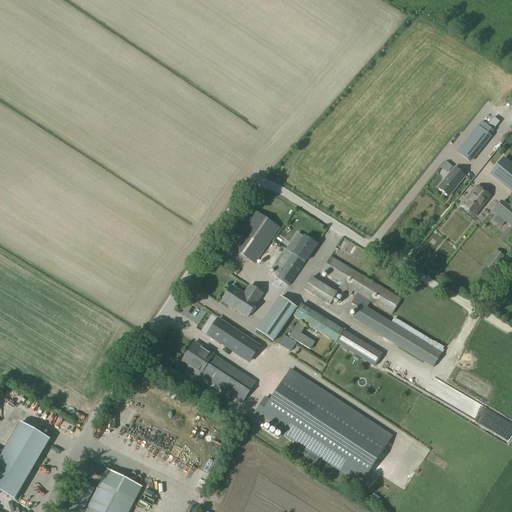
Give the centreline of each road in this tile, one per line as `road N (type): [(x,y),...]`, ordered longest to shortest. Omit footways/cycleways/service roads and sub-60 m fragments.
road 1 (unclassified): [(334,226),(266,183),(255,185),(98,407),(46,511)]
road 2 (track): [(334,226),(511,330)]
